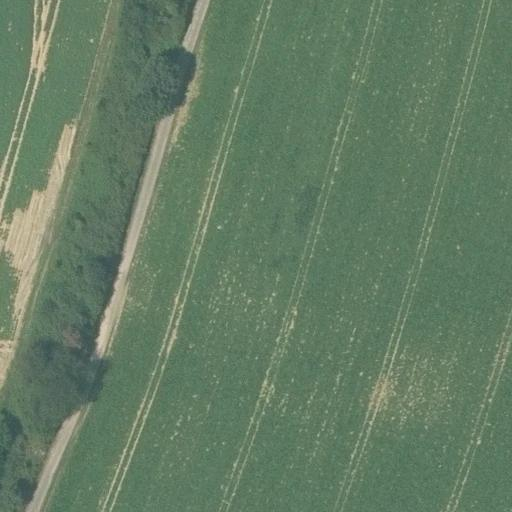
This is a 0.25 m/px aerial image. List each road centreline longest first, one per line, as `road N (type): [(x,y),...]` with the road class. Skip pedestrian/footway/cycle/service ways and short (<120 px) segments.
road 1 (track): [(201,0),(103,329),(30,511)]
road 2 (track): [(122,0),(25,363),(13,393),(0,400)]
